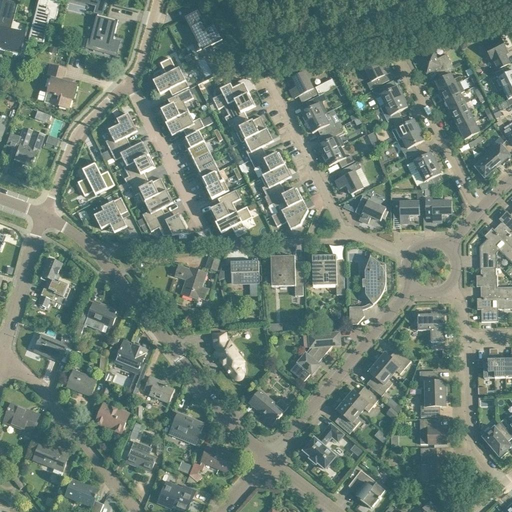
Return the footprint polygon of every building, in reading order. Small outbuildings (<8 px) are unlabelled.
[(0,48),(21,54),(27,33),(11,30),(18,3),(4,0),(0,15),(0,48)] [(37,8),(29,40),(43,44),(49,19),(56,21),(58,9),(60,2),(52,0),(42,0),(41,5),(38,5),(37,8)] [(98,0),(90,0),(89,5),(96,7),(94,14),(102,17),(106,2),(98,0)] [(198,12),(185,18),(189,25),(190,25),(195,34),(193,35),(194,35),(198,43),(197,44),(200,50),(201,50),(211,45),(213,49),(223,44),(222,42),(223,41),(215,25),(214,26),(210,19),(203,23),(198,12)] [(117,26),(117,23),(97,18),(91,40),(96,42),(94,47),(117,53),(120,45),(113,43),(117,26)] [(500,38),(494,42),(492,41),(486,44),(486,46),(484,46),(492,61),(497,70),(509,64),(505,55),(508,53),(500,38)] [(465,42),(458,45),(461,51),(465,49),(467,46),(465,42)] [(435,70),(439,77),(449,72),(454,70),(447,55),(437,60),(434,53),(419,60),(427,75),(435,70)] [(166,75),(153,81),(160,95),(172,89),(175,94),(175,95),(189,88),(183,75),(179,76),(175,68),(174,65),(171,59),(170,59),(161,64),(165,73),(166,75)] [(375,59),(363,65),(371,82),(367,84),(370,91),(389,81),(386,75),(390,73),(389,72),(390,72),(389,68),(387,66),(386,66),(386,65),(379,68),(375,59)] [(64,78),(66,70),(51,66),(47,78),(52,79),(50,85),(49,85),(49,86),(50,87),(45,103),(69,109),(71,100),(73,100),(77,86),(67,83),(68,80),(64,78)] [(467,71),(465,72),(468,78),(470,77),(474,75),(471,69),(467,71)] [(497,78),(491,80),(497,93),(503,90),(511,85),(511,71),(505,75),(503,70),(495,74),(497,78)] [(297,87),(291,91),(291,92),(291,96),(294,98),(295,99),(299,97),(302,103),(318,95),(319,97),(324,94),(336,88),(332,80),(313,89),(304,72),(292,78),(297,87)] [(463,81),(460,77),(453,80),(449,72),(439,77),(440,80),(436,82),(435,82),(438,89),(437,90),(436,89),(437,91),(438,92),(438,93),(456,85),(460,83),(463,81)] [(456,85),(438,93),(439,94),(439,95),(440,96),(440,97),(440,98),(441,97),(440,97),(442,96),(445,102),(461,94),(464,92),(460,83),(456,85)] [(224,107),(249,94),(244,84),(233,89),(231,85),(220,90),(222,95),(213,100),(218,110),(224,107)] [(511,85),(503,90),(508,100),(511,98),(511,85)] [(386,106),(404,97),(403,96),(403,95),(401,92),(400,91),(399,92),(397,87),(387,92),(384,86),(372,92),(375,98),(380,96),(386,106)] [(160,111),(160,112),(160,113),(166,124),(188,113),(189,113),(187,107),(185,103),(194,99),(189,90),(168,101),(171,106),(160,111)] [(249,94),(224,107),(225,107),(229,116),(225,118),(225,119),(229,127),(233,126),(233,125),(247,118),(245,112),(249,110),(256,107),(253,102),(249,94)] [(327,113),(322,103),(327,100),(324,94),(319,97),(308,102),(311,108),(302,113),(304,118),(304,119),(304,120),(305,122),(305,123),(306,124),(327,113)] [(461,94),(445,102),(448,108),(447,109),(446,108),(446,109),(447,110),(447,111),(448,112),(448,113),(465,104),(469,102),(467,98),(463,100),(461,94)] [(386,106),(381,109),(386,119),(389,125),(401,119),(398,113),(408,108),(405,104),(406,103),(406,102),(405,101),(405,99),(404,98),(404,97),(386,106)] [(509,106),(507,101),(500,104),(503,110),(509,107),(509,106)] [(470,114),(465,104),(448,113),(449,114),(449,115),(450,117),(450,116),(452,115),(455,121),(470,114)] [(337,129),(334,123),(329,112),(327,113),(306,124),(306,125),(307,126),(308,128),(309,129),(309,130),(310,129),(312,134),(322,129),(325,135),(337,129)] [(188,113),(166,124),(171,134),(179,130),(180,133),(183,131),(186,137),(199,131),(202,129),(204,128),(201,122),(200,119),(193,122),(189,114),(188,113)] [(458,132),(475,123),(479,121),(477,117),(473,119),(470,114),(455,121),(458,127),(456,128),(455,128),(456,129),(457,131),(458,132)] [(113,139),(106,142),(111,153),(129,143),(127,138),(130,136),(128,134),(136,130),(129,115),(117,120),(120,125),(109,131),(113,139)] [(247,118),(233,125),(233,126),(242,143),(245,142),(245,141),(267,130),(261,117),(250,123),(247,118)] [(359,119),(352,122),(355,128),(362,125),(359,119)] [(404,125),(401,119),(389,125),(397,142),(421,130),(420,129),(419,128),(419,127),(418,126),(417,125),(416,125),(414,120),(404,125)] [(480,133),(475,123),(458,132),(458,133),(459,134),(460,136),(460,135),(461,135),(465,142),(465,141),(480,133)] [(342,127),(337,129),(325,135),(321,137),(324,143),(318,146),(321,151),(320,151),(321,152),(321,154),(321,155),(322,156),(322,157),(341,148),(345,146),(340,137),(345,134),(342,127)] [(267,130),(245,141),(245,142),(250,151),(246,152),(251,161),(265,153),(263,148),(266,147),(264,144),(272,140),(268,130),(267,130)] [(422,137),(423,136),(422,135),(422,134),(422,133),(421,131),(421,130),(397,142),(406,159),(418,152),(415,146),(425,142),(422,137)] [(39,152),(44,136),(32,132),(27,146),(20,143),(22,138),(10,134),(6,146),(18,150),(13,161),(14,161),(23,164),(24,161),(32,164),(31,167),(33,162),(34,163),(35,160),(34,160),(36,152),(39,152)] [(200,133),(183,142),(187,151),(205,143),(200,134),(200,133)] [(375,133),(368,137),(371,143),(378,140),(375,133)] [(478,145),(483,141),(480,137),(475,141),(478,145)] [(495,142),(484,152),(498,168),(510,157),(504,150),(506,148),(503,145),(502,147),(501,145),(499,147),(495,142)] [(129,143),(111,153),(115,161),(123,157),(127,166),(127,167),(149,156),(144,146),(136,150),(135,147),(132,149),(129,143)] [(192,161),(209,153),(205,143),(187,152),(192,161)] [(346,159),(341,148),(322,157),(323,159),(324,160),(324,161),(325,162),(326,163),(327,163),(329,167),(339,163),(342,169),(354,162),(351,156),(346,159)] [(434,159),(434,158),(433,158),(430,154),(423,157),(420,151),(418,152),(406,159),(409,165),(414,162),(419,173),(437,163),(437,162),(436,161),(435,160),(434,159)] [(498,168),(484,152),(473,162),(476,166),(475,168),(485,179),(498,168)] [(214,162),(209,153),(192,161),(197,171),(214,162)] [(265,153),(251,161),(255,169),(259,167),(260,169),(264,176),(285,166),(279,153),(268,159),(265,154),(265,153)] [(127,166),(124,168),(125,169),(129,178),(125,180),(129,189),(131,188),(131,187),(147,179),(144,174),(156,168),(149,156),(127,167),(127,166)] [(386,158),(380,162),(383,167),(389,164),(386,158)] [(219,172),(214,162),(197,171),(202,181),(219,172)] [(340,179),(336,181),(337,182),(336,183),(337,186),(339,188),(340,188),(340,189),(347,186),(351,195),(363,189),(355,172),(361,169),(358,163),(337,173),(340,179)] [(439,170),(439,168),(439,167),(438,166),(438,165),(437,163),(419,173),(424,183),(419,186),(422,192),(425,190),(432,187),(435,186),(432,180),(441,175),(439,170)] [(95,196),(115,186),(108,172),(101,176),(95,164),(83,171),(87,179),(78,184),(85,197),(94,192),(95,196)] [(264,176),(261,178),(263,181),(266,187),(262,189),(265,194),(267,197),(283,189),(280,184),(284,182),(282,180),(290,176),(288,170),(285,166),(264,176)] [(207,190),(224,181),(219,172),(202,181),(207,190)] [(147,179),(131,187),(131,188),(135,196),(139,194),(144,204),(145,203),(167,191),(161,179),(150,185),(147,179)] [(229,191),(224,181),(207,190),(212,200),(229,191)] [(267,197),(265,198),(269,207),(274,205),(276,209),(278,214),(303,202),(297,189),(286,195),(283,189),(267,197)] [(150,212),(143,215),(147,224),(165,215),(165,214),(162,210),(166,208),(164,205),(172,201),(167,191),(145,203),(145,204),(150,212)] [(217,208),(210,211),(216,224),(237,213),(233,204),(240,200),(241,200),(236,191),(218,200),(221,206),(217,208)] [(363,196),(355,213),(361,216),(360,220),(360,221),(361,221),(362,223),(363,223),(367,223),(368,224),(371,217),(381,222),(382,219),(384,221),(388,213),(385,211),(386,209),(369,202),(370,199),(363,196)] [(121,216),(128,213),(121,199),(102,208),(104,212),(95,216),(101,230),(110,225),(114,234),(127,227),(121,216)] [(400,200),(393,201),(393,220),(400,219),(400,224),(402,224),(405,225),(408,224),(410,224),(409,216),(420,216),(419,203),(400,203),(400,200)] [(433,200),(425,200),(426,219),(433,219),(433,223),(434,223),(434,224),(437,224),(441,223),(442,223),(442,216),(452,215),(452,202),(433,202),(433,200)] [(278,214),(272,217),(277,228),(287,223),(291,231),(296,228),(300,227),(308,211),(303,202),(278,214)] [(237,213),(216,224),(221,234),(229,230),(232,228),(235,233),(245,228),(243,223),(252,219),(252,218),(247,208),(237,213)] [(147,224),(142,227),(144,232),(150,230),(151,233),(159,229),(163,237),(187,235),(189,235),(180,217),(174,221),(173,219),(172,218),(169,212),(165,214),(165,215),(147,224)] [(511,217),(510,216),(507,212),(499,220),(502,223),(494,231),(511,248),(511,217)] [(511,248),(494,231),(492,229),(484,237),(487,240),(480,248),(480,270),(481,270),(481,269),(496,269),(497,269),(496,254),(499,251),(511,263),(511,248)] [(336,256),(312,257),(312,259),(313,285),(313,287),(336,286),(337,296),(345,296),(344,260),(337,260),(336,258),(336,256)] [(210,257),(206,268),(216,272),(220,261),(210,257)] [(295,257),(271,258),(271,260),(272,286),(272,288),(295,287),(295,297),(303,297),(303,263),(295,263),(295,259),(295,257)] [(385,267),(382,268),(380,265),(378,263),(376,261),(373,260),(370,258),(365,272),(365,280),(363,280),(363,288),(365,288),(366,295),(372,303),(369,305),(367,306),(365,307),(362,308),(349,308),(350,326),(357,325),(364,317),(363,311),(366,310),(370,308),(373,306),(376,304),(378,301),(381,298),(383,295),(384,292),(386,292),(386,280),(386,265),(385,265),(385,267)] [(59,284),(57,283),(60,276),(58,275),(62,265),(57,262),(57,261),(53,259),(52,260),(50,260),(42,279),(48,282),(45,288),(46,288),(45,289),(44,289),(39,301),(41,302),(40,305),(46,308),(50,300),(53,301),(55,295),(64,298),(69,286),(60,282),(59,284)] [(249,263),(231,263),(231,266),(231,279),(232,283),(250,283),(250,285),(259,285),(259,262),(249,263)] [(12,276),(14,269),(8,267),(6,274),(12,276)] [(208,289),(203,287),(207,274),(191,268),(190,270),(179,267),(175,277),(176,277),(176,275),(188,279),(187,283),(186,282),(182,295),(198,301),(201,299),(204,301),(208,289)] [(496,276),(496,269),(481,269),(481,270),(482,276),(476,276),(477,288),(481,288),(481,299),(511,298),(511,287),(497,288),(497,276),(496,276)] [(511,298),(481,299),(477,299),(477,311),(481,311),(482,323),(498,322),(498,310),(511,309),(511,298)] [(93,304),(90,312),(85,310),(75,336),(80,339),(85,325),(101,332),(104,325),(112,328),(118,313),(93,304)] [(418,318),(410,327),(411,327),(412,326),(418,332),(432,331),(432,343),(431,343),(431,344),(445,344),(445,343),(444,343),(444,317),(438,317),(438,315),(418,316),(418,318)] [(62,362),(68,348),(73,350),(76,342),(74,342),(76,337),(62,333),(61,344),(41,336),(35,352),(62,362)] [(297,363),(291,371),(304,382),(310,374),(312,376),(320,366),(318,364),(332,347),(341,346),(340,333),(309,335),(310,349),(313,348),(308,355),(306,353),(297,363)] [(244,363),(235,351),(237,350),(232,343),(230,345),(228,343),(227,342),(226,334),(213,335),(214,347),(217,351),(215,353),(224,365),(223,365),(229,372),(228,373),(229,374),(230,374),(234,379),(235,380),(236,381),(237,381),(238,381),(239,381),(240,381),(241,381),(241,380),(242,380),(243,379),(243,378),(243,377),(244,377),(244,376),(244,375),(244,374),(243,374),(243,373),(238,367),(244,363)] [(122,345),(115,363),(139,372),(147,351),(137,347),(136,351),(122,345)] [(380,356),(375,362),(392,376),(396,372),(400,375),(411,362),(399,352),(392,360),(385,354),(382,358),(380,356)] [(101,356),(99,372),(106,373),(107,359),(101,356)] [(495,379),(494,356),(490,356),(490,360),(483,361),(483,369),(484,379),(495,379)] [(506,379),(505,360),(498,360),(498,356),(494,356),(495,379),(506,379)] [(392,376),(375,362),(371,368),(372,369),(369,373),(376,379),(369,387),(381,397),(392,384),(388,381),(392,376)] [(74,372),(68,387),(91,396),(97,381),(74,372)] [(436,372),(420,373),(420,389),(425,389),(425,395),(447,395),(447,387),(445,387),(445,382),(436,382),(436,372)] [(138,374),(133,385),(139,388),(144,376),(138,374)] [(161,382),(150,377),(144,391),(151,393),(150,396),(169,404),(175,390),(167,387),(165,386),(165,387),(160,385),(161,382)] [(105,385),(99,399),(105,401),(111,388),(105,385)] [(282,389),(278,394),(286,401),(290,396),(282,389)] [(348,394),(343,400),(360,414),(364,410),(368,413),(379,400),(367,390),(360,398),(353,392),(350,396),(348,394)] [(259,391),(250,402),(261,412),(260,413),(273,424),(278,419),(278,420),(290,406),(289,406),(288,408),(283,402),(282,401),(280,401),(279,401),(278,402),(275,405),(259,391)] [(448,402),(447,395),(425,395),(426,401),(420,402),(421,418),(437,418),(437,408),(446,407),(446,402),(448,402)] [(356,419),(360,414),(343,400),(339,406),(340,407),(337,411),(344,417),(337,424),(349,435),(360,422),(356,419)] [(9,412),(4,423),(32,434),(40,416),(12,404),(9,410),(9,409),(8,411),(9,412)] [(103,405),(96,423),(122,434),(129,415),(103,405)] [(397,405),(393,409),(393,410),(399,415),(402,407),(397,405)] [(204,424),(178,414),(169,435),(195,446),(204,424)] [(401,416),(401,428),(412,428),(412,416),(401,416)] [(440,420),(420,420),(420,430),(421,445),(429,445),(447,445),(446,428),(440,429),(440,420)] [(503,420),(499,423),(505,430),(508,427),(503,420)] [(499,423),(484,437),(489,442),(491,444),(489,445),(490,446),(488,448),(491,451),(493,450),(499,458),(499,457),(500,459),(501,459),(507,453),(506,452),(511,447),(508,443),(511,438),(511,437),(505,430),(499,423)] [(315,439),(304,452),(311,458),(310,460),(316,465),(318,464),(325,470),(332,462),(334,464),(340,457),(332,450),(330,452),(324,447),(332,438),(338,443),(344,436),(331,425),(317,441),(315,439)] [(361,447),(366,441),(356,434),(352,440),(361,447)] [(70,455),(40,443),(33,461),(63,473),(70,455)] [(132,449),(127,463),(151,473),(157,458),(150,456),(153,450),(135,443),(132,449)] [(234,456),(208,446),(202,462),(200,466),(195,463),(190,475),(189,476),(197,483),(202,478),(198,474),(199,470),(202,471),(205,464),(227,473),(234,456)] [(437,449),(421,449),(421,465),(429,465),(430,480),(448,479),(447,457),(437,458),(437,449)] [(24,468),(18,465),(14,459),(8,464),(19,478),(24,468)] [(190,475),(193,467),(186,464),(183,473),(190,475)] [(360,501),(371,509),(379,500),(380,500),(381,499),(381,498),(388,490),(378,482),(377,483),(361,471),(349,487),(358,494),(356,496),(361,500),(360,501)] [(26,486),(19,478),(14,481),(21,490),(26,486)] [(72,481),(66,496),(92,506),(91,509),(93,510),(92,511),(101,511),(104,505),(95,501),(95,499),(96,499),(97,496),(98,492),(72,481)] [(187,511),(196,491),(188,488),(184,486),(181,493),(165,486),(158,503),(167,507),(168,506),(183,511),(187,511)] [(386,511),(438,511),(439,511),(430,502),(422,509),(425,511),(394,511),(389,508),(386,511)]
